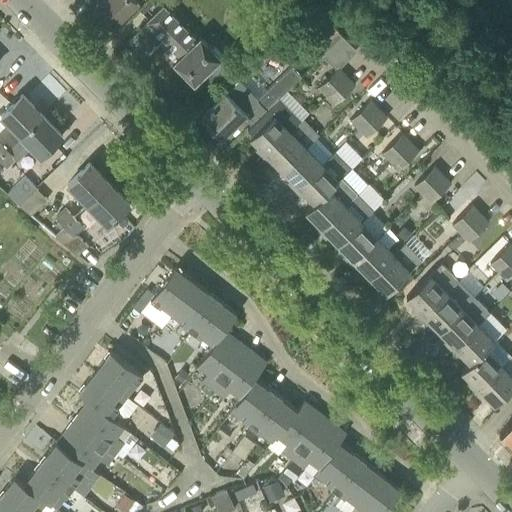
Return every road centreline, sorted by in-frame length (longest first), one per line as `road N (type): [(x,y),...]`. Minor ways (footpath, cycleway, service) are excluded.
road 1 (unknown): [(160,222),(262,319),(312,382),(442,496)]
road 2 (residential): [(469,460),(193,179)]
road 3 (residential): [(38,380),(193,179)]
road 4 (residential): [(193,179),(19,0)]
